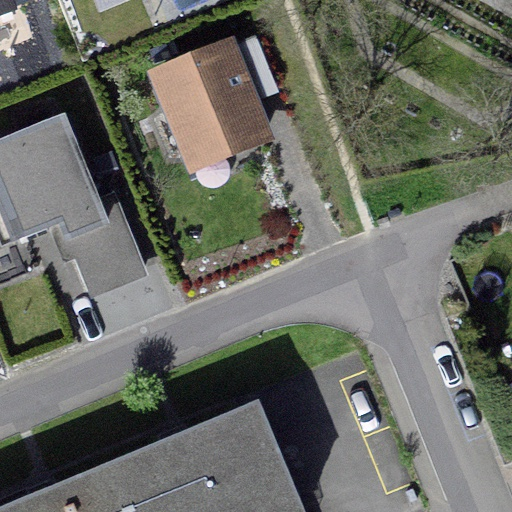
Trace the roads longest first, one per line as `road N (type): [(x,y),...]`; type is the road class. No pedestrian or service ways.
road 1 (residential): [(0,408),(379,259)]
road 2 (residential): [(479,511),(379,259)]
road 3 (residential): [(379,259),(511,195)]
